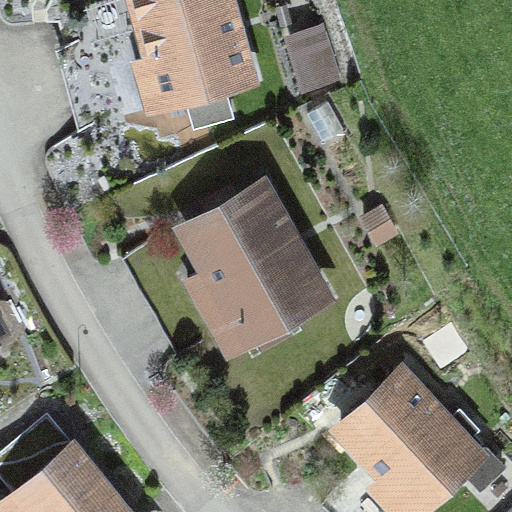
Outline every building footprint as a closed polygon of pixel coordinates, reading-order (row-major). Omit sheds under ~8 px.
[(131,0),(147,56),(130,61),(144,110),(182,99),(190,125),(227,115),(217,82),(243,74),(225,10),(230,8),(227,0),(131,0)] [(329,76),(317,37),(289,46),(300,85),(329,76)] [(246,336),(238,321),(270,303),(278,316),(317,294),(256,185),(182,226),(204,266),(182,278),(222,349),(246,336)] [(374,486),(398,511),(406,511),(471,451),(396,371),(336,427),(384,477),(374,486)] [(0,448),(0,469),(15,488),(0,499),(0,510),(1,511),(119,511),(42,415),(0,448)]
